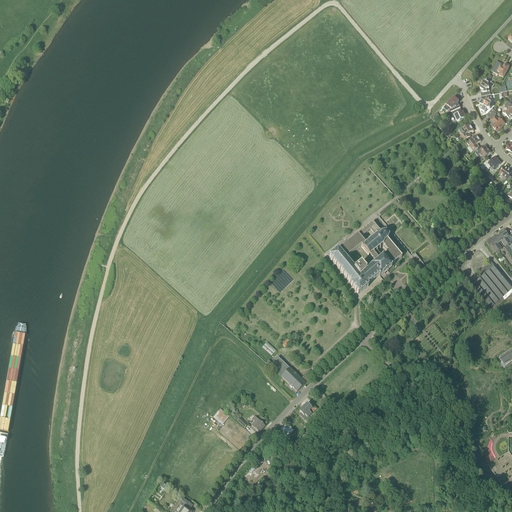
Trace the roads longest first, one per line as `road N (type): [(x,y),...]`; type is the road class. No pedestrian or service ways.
road 1 (unclassified): [(511,505),(485,485),(449,379),(388,365),(361,339)]
road 2 (unclassified): [(207,511),(277,420),(361,339)]
road 3 (unclassified): [(361,339),(477,241)]
